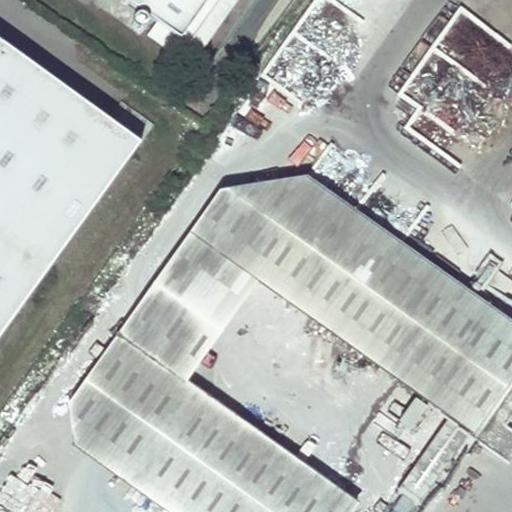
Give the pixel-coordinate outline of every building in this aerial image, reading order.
[(125,0),(144,14),(145,15),(157,23),(149,35),(172,52),(209,0),(125,0)] [(130,11),(131,10),(131,8),(130,5),(128,4),(127,3),(124,2),(121,3),(120,4),(118,6),(117,8),(118,10),(118,11),(119,13),(122,14),(123,15),(125,15),(126,14),(128,14),(130,11)] [(147,22),(148,21),(148,19),(147,17),(147,16),(145,15),(144,14),(141,13),(139,13),(136,15),(135,16),(134,19),(134,21),(135,22),(136,24),(139,26),(140,26),(142,26),(144,26),(145,25),(146,24),(147,22)] [(0,326),(131,141),(0,47),(0,326)] [(78,447),(171,511),(351,511),(357,503),(188,385),(257,287),(472,435),(511,377),(511,336),(299,190),(216,206),(74,407),(78,447)] [(511,377),(472,435),(511,462),(511,460),(511,428),(507,425),(511,417),(511,377)] [(413,511),(436,466),(412,454),(383,511),(413,511)]
